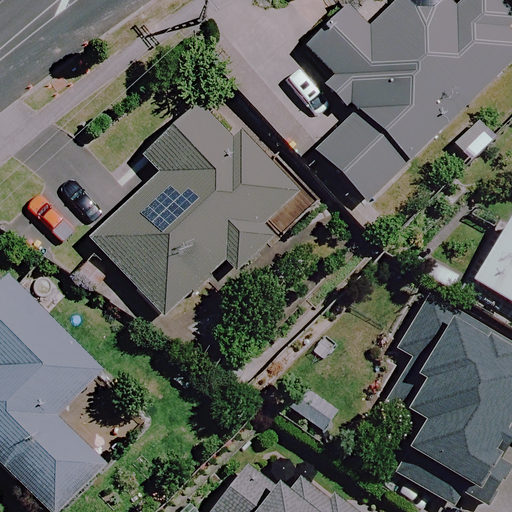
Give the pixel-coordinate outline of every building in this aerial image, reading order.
[(511,43),(502,34),(511,24),(511,22),(489,0),(452,0),(420,32),(389,1),(355,33),(332,10),(292,50),(321,80),(312,89),(343,121),(304,159),(357,213),(511,58),(511,43)] [(200,128),(188,113),(135,157),(155,181),(81,243),(152,326),(219,270),(226,278),(266,245),(254,231),(289,201),(216,114),(200,128)] [(511,225),(509,224),(471,293),(511,316),(511,225)] [(93,378),(0,284),(0,478),(32,511),(56,511),(96,472),(48,423),(93,378)] [(511,364),(447,327),(393,421),(412,432),(396,461),(472,504),(509,438),(511,439),(511,364)] [(332,511),(293,482),(269,511),(332,511)]
